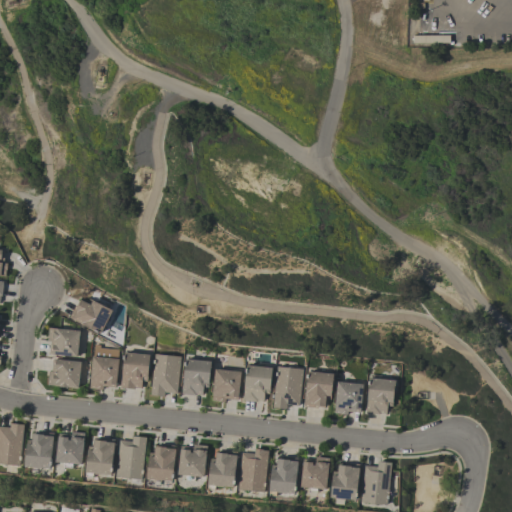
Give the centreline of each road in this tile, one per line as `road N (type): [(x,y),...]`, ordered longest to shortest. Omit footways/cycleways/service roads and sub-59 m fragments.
road 1 (residential): [(0,398),(364,441),(464,438)]
road 2 (residential): [(46,279),(27,311),(18,403)]
